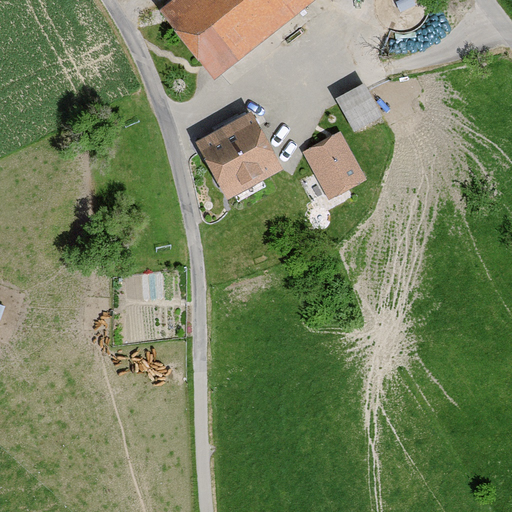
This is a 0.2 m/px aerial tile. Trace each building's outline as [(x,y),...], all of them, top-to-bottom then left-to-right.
[(192,0),(175,14),(227,79),(324,0),(192,0)] [(365,90),(339,103),(355,135),(381,121),(365,90)] [(257,120),(202,153),(227,193),(282,159),(257,120)] [(339,136),(305,154),(330,201),(364,183),(339,136)] [(130,296),(171,297),(171,282),(186,283),(186,271),(131,270),(130,296)]
